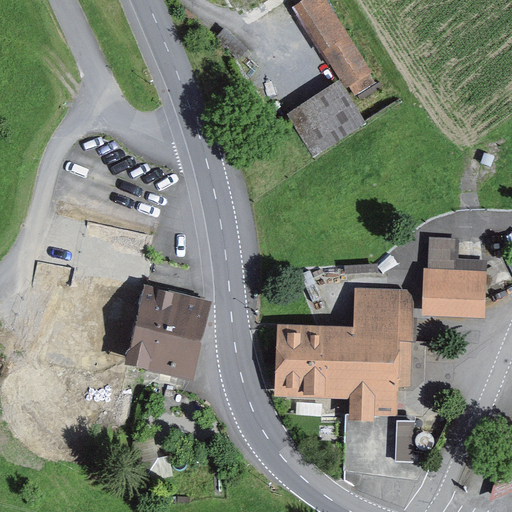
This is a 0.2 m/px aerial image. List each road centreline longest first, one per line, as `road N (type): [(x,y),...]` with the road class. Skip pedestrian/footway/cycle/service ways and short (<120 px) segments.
road 1 (tertiary): [(199,138),(249,403),(293,470),(355,511)]
road 2 (residential): [(102,96),(58,139),(23,244),(0,272)]
road 3 (tertiary): [(147,0),(199,138)]
